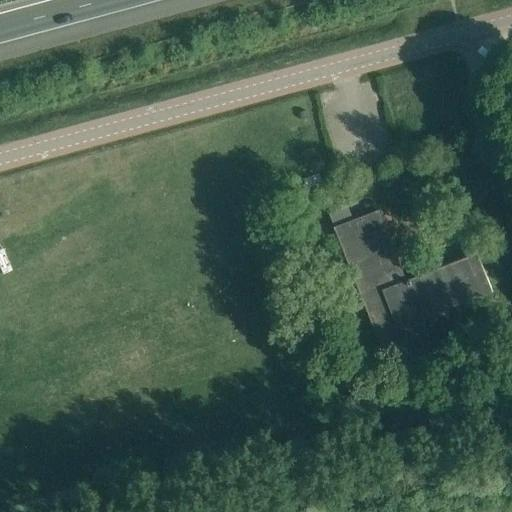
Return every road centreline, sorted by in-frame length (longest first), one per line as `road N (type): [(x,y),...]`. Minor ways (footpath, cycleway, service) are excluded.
road 1 (unclassified): [(461,35),(0,158)]
road 2 (residential): [(461,35),(511,158)]
